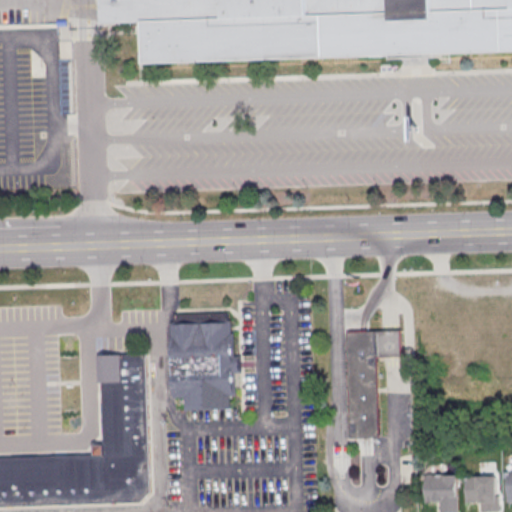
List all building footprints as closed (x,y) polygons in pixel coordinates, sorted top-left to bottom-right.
[(511,0),(511,49),(437,52),(438,57),(391,59),(391,53),(145,61),(143,20),(101,22),(100,0),(511,0)] [(173,328),(176,328),(175,316),(229,314),(230,326),(233,325),(234,359),(242,358),(242,375),(235,375),(236,396),(231,397),(231,409),(185,411),(185,399),(176,399),(173,328)] [(351,333),(404,331),(405,356),(380,357),(383,438),(355,439),(351,333)] [(0,457),(98,454),(98,446),(108,445),(105,356),(150,354),(155,494),(145,504),(0,509),(0,457)] [(427,476),(459,475),(459,511),(442,511),(442,502),(427,503),(427,476)] [(467,477),(498,476),(499,496),(501,496),(501,511),(482,511),(481,503),(467,503),(467,477)]
